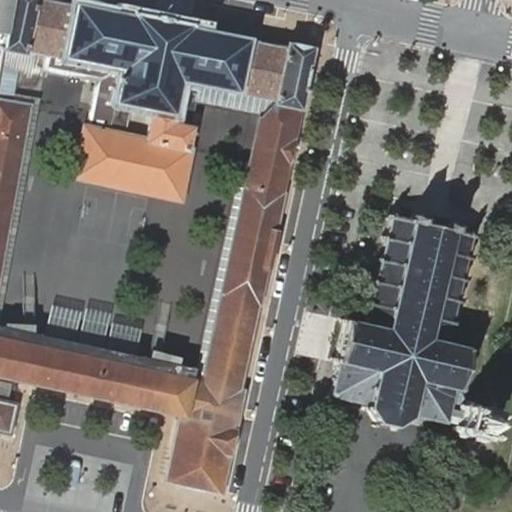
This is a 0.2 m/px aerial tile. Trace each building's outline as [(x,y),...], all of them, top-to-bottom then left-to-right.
[(8,0),(0,49),(23,54),(23,52),(48,56),(61,59),(72,4),(52,0),(8,0)] [(0,0),(0,51),(0,49),(8,0),(0,0)] [(72,4),(61,59),(119,70),(112,103),(113,103),(111,116),(91,112),(87,127),(107,132),(108,127),(124,130),(129,107),(150,111),(144,140),(183,148),(187,128),(169,124),(171,115),(176,90),(178,82),(237,94),(247,39),(190,27),(191,24),(158,18),(130,12),(129,15),(72,4)] [(284,47),(247,39),(237,94),(272,101),(272,104),(297,109),(310,49),(285,44),(284,47)] [(0,51),(0,66),(15,69),(15,71),(44,78),(44,73),(97,83),(100,67),(61,59),(48,56),(23,52),(23,54),(0,49),(0,51)] [(0,101),(9,104),(15,71),(15,69),(0,66),(0,101)] [(119,70),(100,67),(97,83),(91,112),(111,116),(113,103),(112,103),(119,70)] [(195,94),(193,100),(262,115),(258,119),(250,152),(286,160),(297,109),(272,104),(272,101),(237,94),(178,82),(176,90),(195,94)] [(169,124),(187,128),(193,100),(195,94),(176,90),(171,115),(169,124)] [(37,99),(11,94),(9,104),(27,107),(36,109),(37,99)] [(0,376),(19,381),(179,415),(165,482),(218,493),(240,392),(236,390),(255,304),(257,304),(280,194),(279,194),(286,160),(250,152),(207,353),(201,382),(189,380),(191,369),(115,353),(62,341),(0,328),(0,262),(27,107),(9,104),(0,101),(0,376)] [(87,127),(84,126),(73,175),(178,198),(187,149),(183,148),(144,140),(107,132),(87,127)] [(328,397),(332,398),(332,397),(347,401),(347,402),(350,403),(350,402),(360,404),(361,410),(365,409),(373,422),(370,425),(373,427),(375,424),(390,427),(390,431),(394,430),(393,426),(406,418),(410,421),(411,418),(410,417),(410,415),(422,419),(426,421),(426,420),(440,424),(443,425),(443,424),(445,424),(445,423),(456,425),(456,427),(452,426),(451,431),(455,432),(454,432),(455,433),(454,436),(459,438),(460,434),(477,438),(476,441),(480,441),(481,438),(482,438),(482,437),(486,438),(487,433),(483,433),(487,416),(491,417),(492,413),(488,412),(489,411),(487,411),(488,406),(484,405),(483,409),(467,406),(468,401),(463,401),(459,391),(460,387),(456,387),(464,351),(468,352),(468,349),(465,348),(466,344),(462,344),(461,347),(448,344),(448,343),(445,343),(449,325),(452,326),(453,322),(450,321),(454,303),(457,304),(458,300),(454,300),(458,281),(462,282),(463,279),(459,278),(464,259),(467,260),(469,257),(464,256),(469,237),(473,238),(474,235),(470,234),(471,231),(467,230),(466,233),(451,229),(452,226),(450,222),(446,221),(446,220),(431,217),(417,213),(416,214),(412,213),(409,216),(408,220),(393,216),(394,213),(390,213),(390,215),(386,214),(385,218),(388,219),(384,236),(380,236),(380,239),(384,240),(379,259),(375,258),(374,261),(378,262),(374,280),(370,279),(369,283),(373,284),(369,302),(365,302),(364,305),(368,306),(364,323),(360,323),(360,324),(347,320),(348,316),(345,316),(343,320),(340,318),(339,322),(343,323),(334,358),(330,357),(329,361),(334,362),(332,366),(336,366),(333,377),(332,377),(331,381),(332,381),(330,393),(328,393),(327,396),(328,396),(328,397)] [(207,353),(0,308),(0,328),(62,341),(115,353),(191,369),(189,380),(201,382),(207,353)] [(0,430),(8,433),(14,405),(13,404),(0,401),(0,430)]
